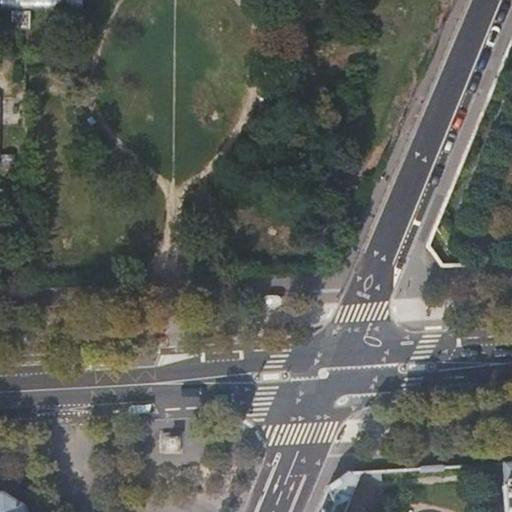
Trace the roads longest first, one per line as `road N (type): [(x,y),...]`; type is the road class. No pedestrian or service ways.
road 1 (residential): [(333,372),(485,0)]
road 2 (secondary): [(333,372),(0,391)]
road 3 (secondary): [(511,362),(333,372)]
road 4 (secondary): [(333,372),(272,511)]
